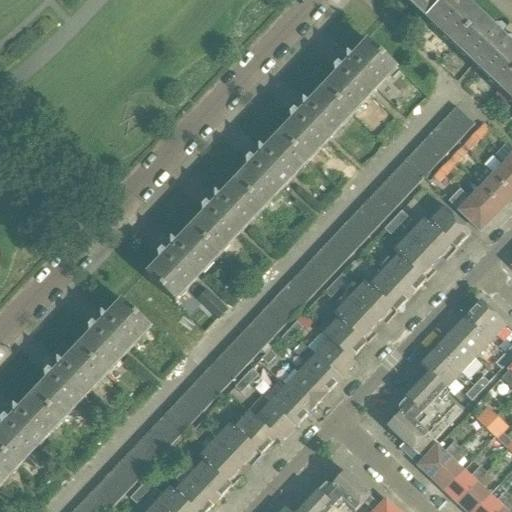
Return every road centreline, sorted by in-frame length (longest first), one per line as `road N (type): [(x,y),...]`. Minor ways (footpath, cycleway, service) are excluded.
road 1 (unknown): [(383,0),(446,68),(445,86),(49,511)]
road 2 (residential): [(0,336),(320,0)]
road 3 (residential): [(338,422),(481,270)]
road 4 (residential): [(432,511),(338,422)]
road 5 (residential): [(253,511),(338,422)]
